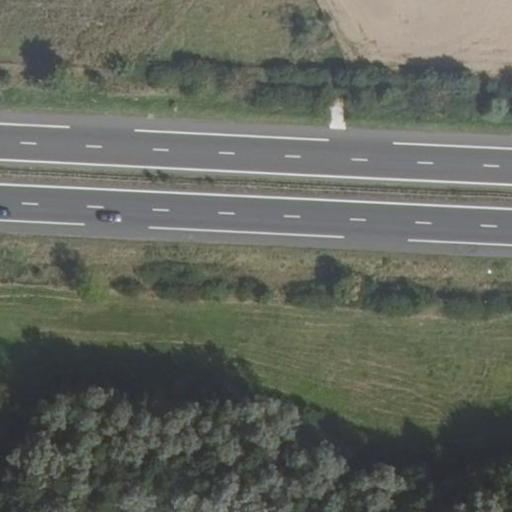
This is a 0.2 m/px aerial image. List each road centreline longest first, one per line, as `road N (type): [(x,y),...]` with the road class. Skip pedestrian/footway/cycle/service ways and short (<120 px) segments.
road 1 (trunk): [(511,165),(0,140)]
road 2 (trunk): [(0,200),(511,225)]
